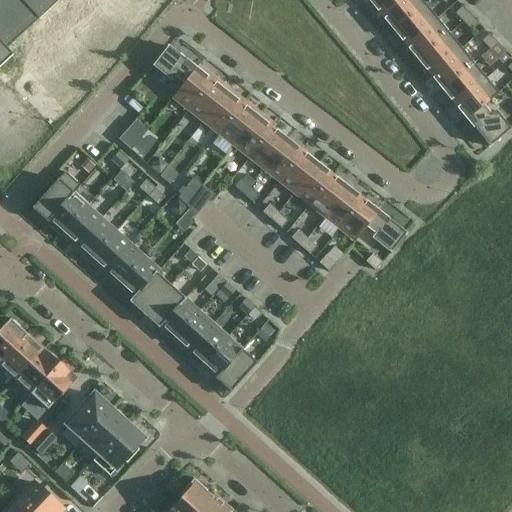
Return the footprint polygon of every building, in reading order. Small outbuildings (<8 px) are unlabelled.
[(0,0),(0,66),(12,55),(6,48),(38,19),(58,0),(0,0)] [(380,15),(398,0),(368,0),(364,3),(377,19),(381,16),(380,15)] [(392,30),(424,4),(420,0),(398,0),(380,15),(381,16),(392,30)] [(82,47),(120,13),(109,1),(72,35),(82,47)] [(436,19),(424,4),(392,30),(404,45),(436,19)] [(454,13),(462,22),(470,15),(461,6),(454,13)] [(478,24),(470,15),(462,22),(471,31),(478,24)] [(448,34),(436,19),(404,45),(417,60),(448,34)] [(460,49),(448,34),(417,60),(429,74),(460,49)] [(481,41),(489,50),(496,43),(488,34),(481,41)] [(505,51),(496,43),(489,50),(498,58),(505,51)] [(196,69),(195,68),(167,46),(152,66),(171,81),(175,76),(183,83),(184,84),(196,69)] [(472,63),(460,49),(429,74),(441,89),(472,63)] [(485,78),(472,63),(441,89),(453,104),(485,78)] [(187,111),(214,77),(198,65),(195,68),(196,69),(184,84),(183,83),(171,98),(187,111)] [(202,123),(229,89),(214,77),(187,111),(202,123)] [(497,94),(485,78),(453,104),(465,119),(482,105),(483,106),(497,94)] [(217,135),(244,101),(229,89),(202,123),(217,135)] [(232,146),(259,113),(244,101),(217,135),(232,146)] [(490,114),(483,106),(482,105),(465,119),(489,147),(510,129),(494,111),(490,114)] [(271,128),(272,128),(275,125),(259,113),(232,146),(248,158),(271,128)] [(136,121),(119,141),(142,160),(158,141),(136,121)] [(286,140),(272,128),(271,128),(248,158),(263,170),(286,140)] [(278,182),(302,152),(286,140),(263,170),(278,182)] [(293,194),(317,163),(302,152),(278,182),(293,194)] [(120,168),(127,161),(118,153),(111,160),(120,168)] [(95,167),(86,159),(80,167),(88,174),(95,167)] [(119,170),(128,179),(135,171),(126,162),(119,170)] [(308,206),(332,175),(317,163),(293,194),(308,206)] [(178,176),(168,168),(160,178),(170,186),(178,176)] [(31,209),(46,222),(72,193),(73,193),(79,186),(64,172),(57,179),(31,209)] [(323,218),(347,187),(332,175),(308,206),(323,218)] [(243,195),(249,187),(240,179),(233,186),(243,195)] [(138,188),(148,196),(155,188),(145,180),(138,188)] [(186,206),(197,194),(188,186),(177,198),(186,206)] [(259,195),(249,187),(243,195),(252,203),(259,195)] [(338,229),(362,199),(347,187),(323,218),(338,229)] [(164,197),(155,188),(148,196),(157,204),(164,197)] [(86,206),(73,193),(72,193),(46,222),(47,222),(61,235),(86,206)] [(206,203),(197,194),(186,206),(196,215),(206,203)] [(365,226),(377,211),(362,199),(338,229),(354,242),(366,227),(365,226)] [(178,216),(186,208),(177,201),(170,209),(178,216)] [(262,212),(271,220),(278,213),(269,204),(262,212)] [(75,247),(101,219),(86,206),(61,235),(75,247)] [(390,253),(406,233),(377,211),(365,226),(366,227),(374,234),(371,238),(390,253)] [(287,221),(278,213),(271,220),(280,228),(287,221)] [(89,260),(115,232),(101,219),(75,247),(89,260)] [(300,246),(307,238),(298,230),(291,238),(300,246)] [(103,273),(129,244),(115,232),(89,260),(103,273)] [(316,247),(307,238),(300,246),(309,254),(316,247)] [(118,286),(143,257),(129,244),(103,273),(118,286)] [(190,262),(195,256),(189,251),(184,257),(190,262)] [(372,254),(365,262),(375,270),(381,263),(372,254)] [(328,271),(335,264),(325,255),(319,263),(328,271)] [(158,271),(143,257),(118,286),(132,298),(132,299),(156,273),(158,271)] [(170,286),(156,273),(132,299),(132,298),(129,302),(143,315),(170,286)] [(158,328),(184,298),(170,286),(143,315),(158,328)] [(172,340),(198,312),(184,299),(184,298),(158,328),(159,328),(172,340)] [(212,324),(198,312),(172,340),(186,353),(212,324)] [(0,363),(26,334),(9,319),(0,329),(0,363)] [(201,366),(226,337),(212,324),(186,353),(201,366)] [(26,334),(0,363),(0,367),(14,380),(42,349),(26,334)] [(215,379),(241,350),(241,349),(240,350),(226,337),(201,366),(215,378),(214,379),(215,379)] [(42,349),(14,380),(30,395),(58,363),(42,349)] [(256,363),(241,350),(215,379),(230,392),(256,363)] [(58,363),(30,395),(47,410),(75,378),(58,363)] [(66,425),(83,440),(110,410),(93,395),(86,403),(86,402),(73,417),(66,425)] [(83,440),(98,454),(99,454),(126,424),(110,410),(83,440)] [(46,431),(35,421),(19,439),(30,448),(46,431)] [(99,454),(98,454),(91,461),(109,477),(123,461),(126,464),(138,450),(135,447),(143,439),(126,424),(99,454)] [(169,511),(199,511),(214,496),(213,496),(210,499),(204,494),(207,490),(193,478),(181,492),(184,495),(169,511)] [(33,483),(18,499),(31,511),(61,511),(62,511),(55,503),(41,490),(33,483)] [(214,496),(199,511),(223,511),(220,508),(223,505),(214,496)] [(31,511),(18,499),(5,511),(31,511)]
